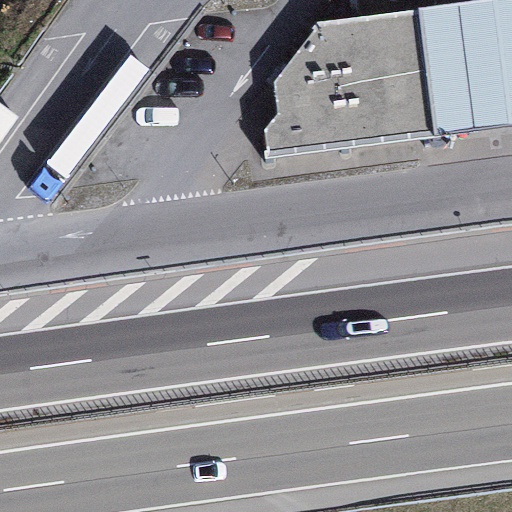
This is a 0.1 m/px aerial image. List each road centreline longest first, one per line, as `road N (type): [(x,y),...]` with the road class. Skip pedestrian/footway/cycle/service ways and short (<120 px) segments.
road 1 (motorway): [(511,303),(0,373)]
road 2 (motorway): [(0,493),(511,424)]
